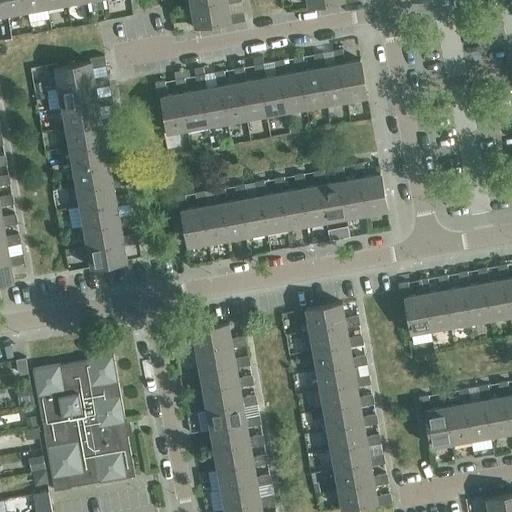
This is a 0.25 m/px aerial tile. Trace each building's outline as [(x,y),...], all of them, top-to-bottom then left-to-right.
[(4,0),(7,14),(27,10),(25,0),(4,0)] [(25,0),(27,10),(47,7),(45,0),(25,0)] [(227,0),(221,0),(191,6),(194,25),(230,19),(231,23),(246,20),(244,10),(230,13),(228,3),(227,0)] [(333,50),(336,64),(341,63),(347,99),(367,96),(360,59),(345,62),(343,48),(333,50)] [(314,53),(316,67),(321,66),(327,103),(347,99),(341,63),(336,64),(326,65),(323,52),(314,53)] [(55,67),(59,87),(95,80),(95,77),(93,67),(107,64),(105,55),(90,57),(91,61),(55,67)] [(294,57),(296,71),(301,70),(308,106),(327,103),(321,66),(316,67),(306,69),(303,55),(294,57)] [(274,61),(277,74),(281,73),(288,110),(308,106),(301,70),(296,71),(286,73),(284,59),(274,61)] [(254,64),(257,78),(261,77),(268,114),(288,110),(281,73),(277,74),(266,76),(264,62),(254,64)] [(235,68),(237,81),(241,81),(248,117),(268,114),(261,77),(257,78),(247,80),(244,66),(235,68)] [(215,71),(217,85),(221,84),(228,121),(248,117),(241,81),(237,81),(227,83),(224,69),(215,71)] [(195,75),(198,89),(201,88),(208,124),(228,121),(221,84),(217,85),(207,87),(205,73),(195,75)] [(59,87),(62,107),(99,100),(98,97),(96,86),(110,84),(108,74),(95,77),(95,80),(59,87)] [(175,78),(178,92),(182,91),(188,128),(208,124),(201,88),(198,89),(187,90),(185,77),(175,78)] [(182,91),(178,92),(168,94),(165,80),(156,82),(158,97),(162,96),(168,132),(188,128),(182,91)] [(62,107),(66,127),(102,120),(102,116),(100,106),(114,104),(112,94),(98,97),(99,100),(62,107)] [(66,127),(69,147),(106,140),(105,136),(103,126),(117,123),(116,114),(102,116),(102,120),(66,127)] [(69,147),(73,167),(110,160),(109,156),(107,146),(121,143),(119,134),(105,136),(106,140),(69,147)] [(73,167),(77,186),(113,180),(112,176),(111,165),(124,163),(123,153),(109,156),(110,160),(73,167)] [(354,163),(356,177),(361,176),(367,213),(387,209),(381,172),(366,175),(363,162),(354,163)] [(334,167),(337,181),(341,180),(348,216),(367,213),(361,176),(356,177),(346,179),(344,165),(334,167)] [(314,170),(317,184),(321,183),(328,220),(348,216),(341,180),(337,181),(326,182),(324,169),(314,170)] [(294,174),(297,188),(301,187),(308,224),(328,220),(321,183),(317,184),(307,186),(304,172),(294,174)] [(77,186),(80,206),(117,200),(116,195),(114,185),(128,183),(126,173),(112,176),(113,180),(77,186)] [(0,185),(11,183),(9,174),(0,175),(0,185)] [(275,177),(277,191),(281,191),(288,227),(308,224),(301,187),(297,188),(287,190),(284,176),(275,177)] [(255,181),(258,195),(261,194),(268,231),(288,227),(281,191),(277,191),(267,193),(265,179),(255,181)] [(235,185),(238,198),(242,198),(248,234),(268,231),(261,194),(258,195),(247,197),(245,183),(235,185)] [(215,188),(218,202),(222,201),(228,238),(248,234),(242,198),(238,198),(227,200),(225,186),(215,188)] [(196,192),(198,205),(202,205),(208,241),(228,238),(222,201),(218,202),(208,204),(205,190),(196,192)] [(0,220),(4,220),(3,216),(1,205),(15,203),(13,193),(0,195),(0,220)] [(80,206),(84,226),(120,220),(120,215),(118,205),(131,203),(130,193),(116,195),(117,200),(80,206)] [(202,205),(198,205),(188,207),(185,194),(176,195),(179,210),(182,210),(188,245),(208,241),(202,205)] [(0,220),(0,241),(7,240),(6,236),(4,225),(18,223),(16,213),(3,216),(4,220),(0,220)] [(84,226),(87,246),(124,239),(123,235),(121,225),(135,222),(133,213),(120,215),(120,220),(84,226)] [(124,239),(87,246),(91,266),(128,259),(125,244),(139,242),(137,232),(123,235),(124,239)] [(0,241),(0,261),(11,260),(10,255),(8,245),(22,242),(20,233),(6,236),(7,240),(0,241)] [(11,260),(0,261),(0,282),(15,280),(12,265),(25,262),(24,253),(10,255),(11,260)] [(498,265),(500,278),(504,277),(511,314),(511,313),(511,276),(510,277),(507,263),(498,265)] [(478,268),(480,282),(485,281),(491,318),(511,314),(504,277),(500,278),(490,280),(487,266),(478,268)] [(458,272),(461,285),(465,285),(471,321),(491,318),(485,281),(480,282),(470,284),(468,270),(458,272)] [(438,275),(441,289),(445,288),(451,325),(471,321),(465,285),(461,285),(450,287),(448,274),(438,275)] [(419,279),(421,292),(425,292),(431,328),(451,325),(445,288),(441,289),(431,291),(428,277),(419,279)] [(425,292),(421,292),(411,294),(408,281),(399,282),(402,297),(405,297),(412,332),(431,328),(425,292)] [(306,308),(309,328),(346,321),(347,326),(361,324),(359,314),(345,317),(343,301),(306,308)] [(309,328),(313,348),(350,341),(350,346),(364,344),(362,334),(349,336),(347,326),(346,321),(309,328)] [(192,329),(196,348),(233,342),(233,347),(247,344),(245,335),(232,337),(229,322),(192,329)] [(313,348),(316,368),(353,361),(354,366),(368,363),(366,354),(352,356),(350,346),(350,341),(313,348)] [(196,348),(199,368),(236,362),(237,366),(251,364),(249,354),(235,357),(233,347),(233,342),(196,348)] [(33,367),(42,419),(43,419),(45,431),(44,431),(55,489),(72,486),(71,485),(100,480),(100,481),(136,475),(133,460),(114,353),(86,358),(86,359),(61,364),(61,362),(33,367)] [(316,368),(320,388),(357,381),(357,385),(371,383),(369,374),(356,376),(354,366),(353,361),(316,368)] [(199,368),(203,388),(240,382),(241,386),(254,384),(253,374),(239,377),(237,366),(236,362),(199,368)] [(498,381),(501,395),(505,394),(511,431),(511,393),(510,393),(508,380),(498,381)] [(320,388),(324,408),(360,401),(361,405),(375,403),(373,393),(359,396),(357,385),(357,381),(320,388)] [(203,388),(207,408),(243,401),(244,406),(258,403),(256,394),(242,396),(241,386),(240,382),(203,388)] [(479,385),(481,399),(485,398),(492,435),(511,431),(505,394),(501,395),(491,397),(488,383),(479,385)] [(17,386),(20,404),(34,402),(31,384),(17,386)] [(459,389),(461,402),(465,402),(472,438),(492,435),(485,398),(481,399),(471,400),(468,387),(459,389)] [(439,392),(441,406),(445,405),(452,442),(472,438),(465,402),(461,402),(451,404),(449,390),(439,392)] [(445,405),(441,406),(431,408),(429,394),(419,396),(422,410),(425,410),(432,445),(452,442),(445,405)] [(207,408),(210,428),(247,421),(248,426),(261,423),(260,414),(246,416),(244,406),(243,401),(207,408)] [(324,408),(327,427),(364,421),(365,425),(378,422),(377,413),(363,415),(361,405),(360,401),(324,408)] [(210,428),(214,448),(251,441),(251,445),(265,443),(263,433),(250,436),(248,426),(247,421),(210,428)] [(327,427),(331,447),(367,441),(368,445),(382,442),(380,433),(366,435),(365,425),(364,421),(327,427)] [(214,448),(217,468),(254,461),(255,465),(269,463),(267,453),(253,456),(251,445),(251,441),(214,448)] [(331,447),(334,467),(371,461),(372,464),(385,462),(384,452),(370,455),(368,445),(367,441),(331,447)] [(217,468),(221,488),(258,481),(258,485),(272,482),(270,473),(257,475),(255,465),(254,461),(217,468)] [(334,467),(338,487),(375,480),(375,484),(389,482),(387,472),(374,475),(372,464),(371,461),(334,467)] [(375,480),(338,487),(341,507),(377,501),(378,504),(392,502),(391,492),(377,494),(375,484),(375,480)] [(221,488),(225,508),(261,501),(262,505),(276,502),(274,493),(260,495),(258,485),(258,481),(221,488)] [(33,491),(35,502),(37,511),(51,511),(53,511),(49,489),(33,491)] [(511,511),(511,493),(486,498),(488,511),(511,511)] [(261,501),(225,508),(225,511),(263,511),(262,505),(261,501)]
